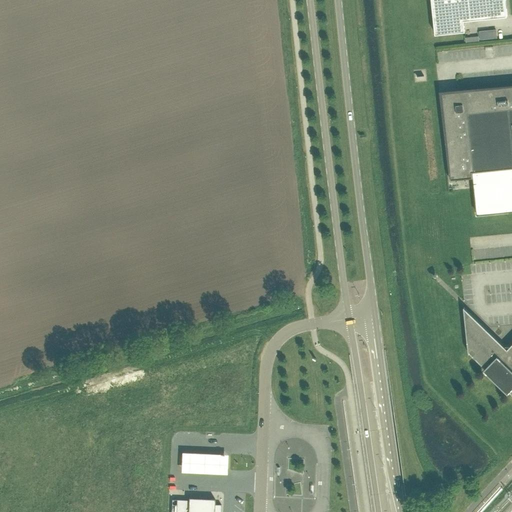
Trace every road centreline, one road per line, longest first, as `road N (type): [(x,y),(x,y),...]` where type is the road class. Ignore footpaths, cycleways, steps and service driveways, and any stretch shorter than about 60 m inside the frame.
road 1 (secondary): [(310,0),(349,319)]
road 2 (secondary): [(374,315),(338,0)]
road 3 (unclassified): [(261,511),(269,352),(283,332),(312,323)]
road 4 (secondary): [(402,511),(374,315)]
road 5 (secondary): [(349,319),(377,511)]
